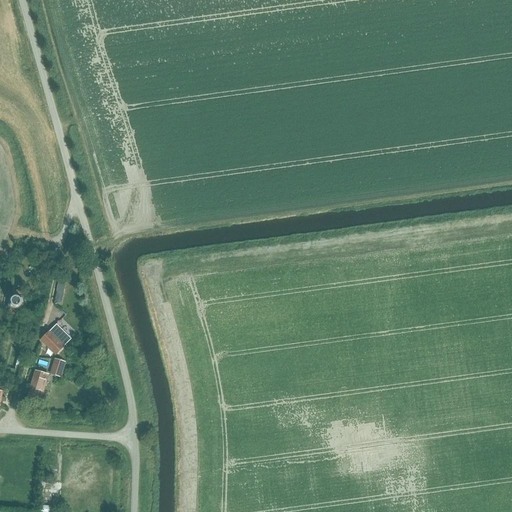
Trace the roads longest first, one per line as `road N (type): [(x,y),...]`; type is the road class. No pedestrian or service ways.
road 1 (unclassified): [(134,437),(23,0)]
road 2 (track): [(8,429),(78,202)]
road 3 (unclassified): [(134,437),(0,429)]
